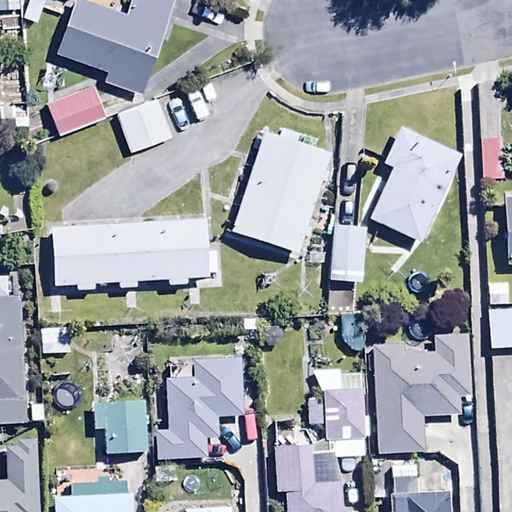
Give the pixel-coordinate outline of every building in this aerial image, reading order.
[(18,0),(0,0),(0,12),(19,11),(18,0)] [(141,96),(174,0),(129,0),(125,12),(90,0),(71,0),(54,51),(106,69),(102,82),(141,96)] [(104,117),(91,84),(45,103),(58,135),(104,117)] [(158,100),(115,116),(129,154),(172,137),(158,100)] [(412,225),(453,140),(396,112),(378,149),(387,153),(363,201),(412,225)] [(331,142),(262,118),(227,215),(296,240),(331,142)] [(498,119),(475,119),(476,162),(499,162),(498,119)] [(511,199),(500,200),(504,268),(511,267),(511,199)] [(204,220),(50,231),(54,287),(73,286),(74,294),(93,292),(93,288),(117,286),(118,293),(135,291),(135,285),(165,283),(166,288),(186,287),(186,280),(217,278),(215,249),(207,249),(204,220)] [(364,229),(332,227),(328,284),(360,286),(364,229)] [(0,271),(0,293),(10,293),(10,272),(0,271)] [(511,291),(484,292),(485,332),(511,331),(511,291)] [(0,429),(25,429),(22,298),(0,298),(0,429)] [(66,333),(38,334),(39,359),(66,358),(66,333)] [(401,347),(373,347),(374,455),(422,455),(421,418),(455,418),(455,400),(464,400),(464,337),(431,337),(431,356),(401,357),(401,347)] [(216,419),(242,418),(240,361),(192,362),(192,380),(164,380),(165,432),(154,432),(155,462),(204,461),(203,438),(217,438),(216,419)] [(308,445),(301,434),(297,434),(297,430),(273,431),(273,495),(282,495),(282,511),(337,511),(335,459),(361,458),(360,440),(366,440),(365,417),(362,417),(361,376),(336,377),(336,372),(309,373),(321,402),(306,402),(306,429),(321,428),(322,443),(325,443),(326,452),(309,453),(308,445)] [(142,435),(140,381),(90,383),(90,412),(101,412),(102,436),(142,435)] [(0,511),(37,511),(37,444),(18,444),(18,448),(4,448),(4,484),(0,484),(0,511)] [(443,511),(443,493),(388,495),(388,511),(443,511)]
